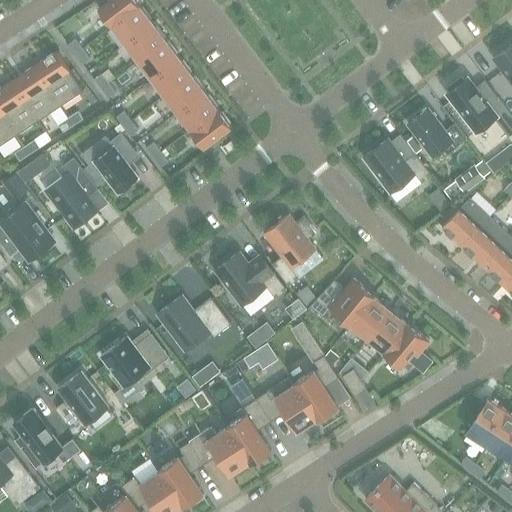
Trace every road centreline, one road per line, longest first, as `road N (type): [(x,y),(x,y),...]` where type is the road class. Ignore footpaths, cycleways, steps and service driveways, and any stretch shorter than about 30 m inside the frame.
road 1 (residential): [(292,132),(0,353)]
road 2 (residential): [(503,346),(363,214),(292,132)]
road 3 (residential): [(503,346),(300,480)]
road 4 (residential): [(196,0),(292,132)]
road 5 (residential): [(405,47),(292,132)]
